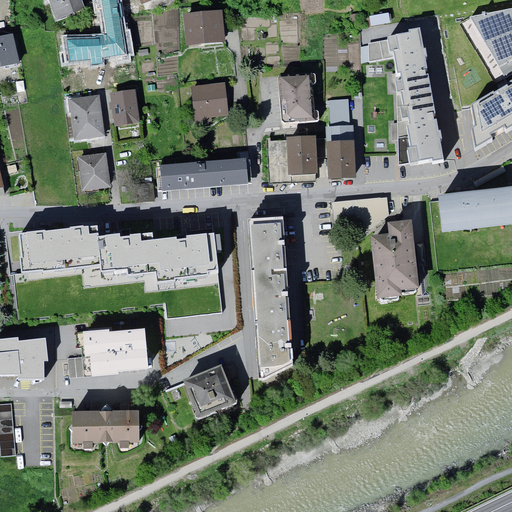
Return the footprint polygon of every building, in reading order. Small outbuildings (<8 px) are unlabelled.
[(82,0),(46,0),(54,21),(86,10),(82,0)] [(118,0),(94,0),(95,5),(98,5),(104,38),(63,39),(67,64),(91,61),(92,66),(102,65),(101,60),(117,57),(118,62),(128,61),(126,46),(130,45),(128,34),(124,35),(118,0)] [(511,8),(468,17),(505,80),(511,75),(511,8)] [(350,14),(351,22),(359,20),(358,13),(350,14)] [(389,13),(369,16),(371,26),(391,22),(389,13)] [(217,14),(179,17),(182,50),(221,46),(217,14)] [(397,103),(431,97),(420,27),(386,33),(397,103)] [(9,38),(0,39),(0,70),(16,66),(9,38)] [(305,80),(278,82),(281,127),(308,125),(305,80)] [(511,120),(511,83),(471,106),(475,142),(511,120)] [(218,87),(185,90),(189,126),(222,123),(218,87)] [(132,95),(107,98),(110,128),(135,125),(132,95)] [(442,163),(431,97),(397,103),(408,170),(442,163)] [(94,99),(65,103),(70,142),(99,138),(94,99)] [(351,100),(331,101),(332,124),(352,123),(351,100)] [(352,126),(326,127),(327,181),(356,179),(352,126)] [(313,137),(266,139),(269,185),(315,182),(313,137)] [(99,156),(73,161),(79,196),(106,191),(99,156)] [(155,165),(157,192),(252,185),(249,158),(155,165)] [(511,226),(511,188),(492,190),(496,228),(511,226)] [(140,203),(154,202),(154,189),(139,191),(140,203)] [(496,228),(492,190),(437,197),(442,234),(496,228)] [(387,197),(331,202),(335,234),(373,230),(389,218),(387,197)] [(282,221),(249,223),(252,271),(285,268),(282,221)] [(400,298),(400,293),(416,291),(409,226),(386,229),(386,237),(369,239),(376,301),(400,298)] [(114,310),(105,238),(98,238),(98,227),(56,231),(66,317),(114,310)] [(66,317),(56,231),(18,236),(21,258),(19,258),(20,273),(13,274),(17,322),(66,317)] [(114,310),(164,304),(156,242),(141,244),(140,235),(130,236),(130,238),(120,239),(120,236),(105,238),(114,310)] [(222,313),(214,236),(156,242),(164,304),(166,319),(222,313)] [(285,268),(252,271),(254,317),(288,315),(285,268)] [(288,315),(254,317),(258,382),(265,381),(291,366),(288,315)] [(149,371),(146,333),(78,338),(81,376),(149,371)] [(0,376),(17,377),(17,380),(44,380),(44,363),(49,362),(46,339),(19,343),(18,339),(0,340),(0,376)] [(236,403),(217,364),(177,383),(196,422),(236,403)] [(10,402),(0,403),(0,458),(16,457),(10,402)] [(140,407),(75,408),(76,445),(141,443),(140,407)]
